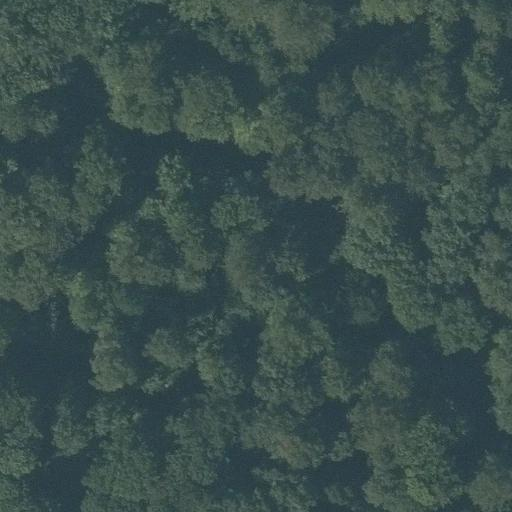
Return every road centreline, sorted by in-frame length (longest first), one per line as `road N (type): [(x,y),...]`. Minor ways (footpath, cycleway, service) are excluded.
road 1 (unknown): [(0,91),(58,88),(131,138),(179,158),(511,240)]
road 2 (track): [(89,350),(348,511)]
